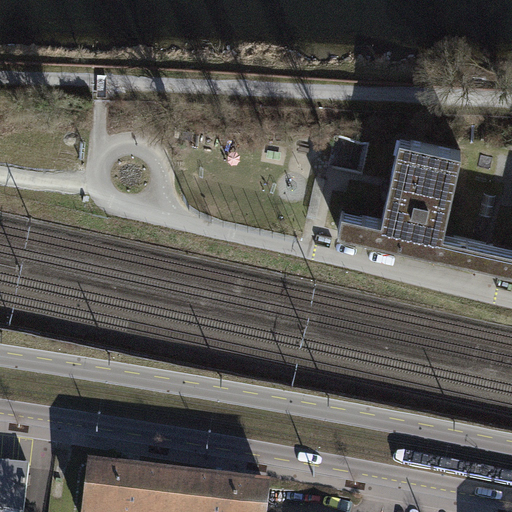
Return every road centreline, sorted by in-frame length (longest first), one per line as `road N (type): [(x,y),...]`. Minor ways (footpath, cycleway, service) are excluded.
road 1 (secondary): [(511,446),(0,354)]
road 2 (secondary): [(0,406),(511,497)]
road 3 (track): [(0,81),(511,100)]
